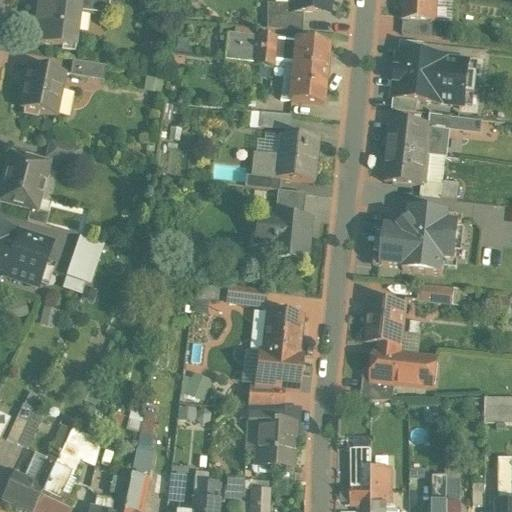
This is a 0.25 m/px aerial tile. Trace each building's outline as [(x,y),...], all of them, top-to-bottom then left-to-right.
[(33,0),(32,12),(36,13),(32,45),(70,50),(75,14),(96,17),(97,0),(33,0)] [(291,0),(291,6),(291,15),(303,15),(312,15),(312,12),(329,12),(329,0),(291,0)] [(437,0),(405,0),(404,23),(436,24),(437,0)] [(291,6),(267,6),(266,31),(302,34),(303,15),(291,15),(291,6)] [(436,24),(404,23),(404,37),(435,41),(436,24)] [(256,40),(226,37),(224,64),(254,67),(256,40)] [(294,71),(326,74),(329,47),(256,39),(256,40),(254,67),(294,71)] [(450,53),(419,50),(418,65),(415,65),(398,63),(394,101),(432,105),(435,84),(446,86),(450,53)] [(94,66),(73,62),(70,77),(91,81),(94,66)] [(64,75),(29,68),(20,111),(25,112),(24,113),(38,116),(38,115),(55,118),(64,75)] [(326,74),(294,71),(290,104),(323,107),(326,74)] [(290,118),(261,116),(260,129),(289,132),(290,118)] [(483,123),(452,120),(450,133),(482,136),(483,123)] [(430,127),(392,123),(388,154),(429,158),(433,130),(430,130),(430,127)] [(446,132),(433,130),(429,158),(443,160),(446,132)] [(317,141),(283,138),(281,159),(256,157),(254,178),(280,181),(312,185),(317,141)] [(81,152),(50,145),(47,158),(78,166),(81,152)] [(429,158),(388,154),(385,185),(422,189),(423,189),(423,186),(426,186),(427,182),(429,158)] [(49,165),(10,155),(0,195),(0,203),(30,211),(37,213),(41,195),(37,194),(40,182),(44,183),(49,165)] [(280,181),(254,178),(253,191),(277,193),(279,193),(280,181)] [(459,186),(427,182),(426,186),(423,186),(423,189),(422,189),(421,199),(457,203),(459,186)] [(279,193),(277,193),(275,218),(302,221),(305,196),(279,193)] [(37,213),(30,211),(27,222),(28,222),(34,224),(37,213)] [(408,224),(400,230),(385,228),(380,268),(403,271),(402,273),(442,277),(444,263),(455,264),(459,224),(448,223),(449,216),(409,211),(408,224)] [(302,221),(275,218),(274,220),(258,219),(256,242),(272,243),(270,259),(304,262),(309,222),(302,221)] [(8,231),(0,228),(0,271),(6,273),(4,276),(7,277),(6,278),(37,288),(51,245),(20,235),(20,236),(18,236),(15,246),(7,243),(10,233),(8,232),(8,231)] [(265,293),(229,289),(227,305),(263,309),(265,293)] [(454,292),(420,289),(419,302),(453,306),(454,292)] [(406,306),(372,302),(371,304),(370,304),(369,316),(370,316),(367,343),(366,343),(366,344),(380,346),(398,348),(402,348),(402,347),(401,347),(406,306)] [(302,318),(268,314),(263,355),(263,356),(297,360),(297,359),(302,318)] [(436,362),(397,357),(398,348),(380,346),(379,355),(376,355),(373,378),(373,384),(395,387),(433,391),(436,362)] [(297,360),(263,356),(263,355),(260,355),(256,387),(256,389),(284,392),(298,393),(301,359),(297,359),(297,360)] [(205,403),(210,381),(185,377),(181,399),(205,403)] [(395,387),(373,384),(373,378),(364,377),(361,404),(394,403),(395,387)] [(284,392),(256,389),(256,387),(250,387),(248,409),(282,408),(284,392)] [(511,400),(485,401),(485,427),(511,426),(511,400)] [(133,473),(148,476),(160,414),(132,408),(127,431),(141,434),(133,473)] [(282,408),(248,409),(247,424),(259,425),(259,422),(281,424),(282,408)] [(179,421),(195,421),(196,410),(179,410),(179,421)] [(27,425),(16,420),(7,441),(17,446),(27,425)] [(281,424),(259,422),(259,425),(256,468),(292,471),(295,424),(281,424)] [(61,455),(51,451),(43,467),(44,467),(53,471),(54,471),(61,455)] [(44,467),(36,485),(45,489),(53,471),(44,467)] [(511,468),(500,469),(500,505),(511,505),(511,468)] [(45,489),(34,511),(71,511),(76,503),(67,499),(54,493),(62,477),(62,475),(54,471),(45,489)] [(371,471),(352,471),(352,488),(371,488),(372,473),(371,471)] [(390,473),(372,473),(371,488),(371,511),(385,511),(386,508),(391,508),(390,473)] [(36,485),(14,475),(1,502),(21,511),(34,511),(45,489),(36,485)] [(172,476),(168,503),(184,505),(188,478),(172,476)] [(75,482),(62,477),(54,493),(67,499),(75,482)] [(148,482),(130,478),(129,483),(130,483),(127,497),(137,499),(137,500),(144,502),(148,482)] [(207,480),(195,479),(195,478),(194,478),(191,511),(204,511),(205,502),(207,485),(207,480)] [(129,483),(113,479),(109,495),(117,496),(117,495),(127,497),(130,483),(129,483)] [(447,482),(434,482),(434,511),(447,511),(447,487),(447,482)] [(419,483),(409,483),(409,511),(422,511),(422,496),(419,496),(419,483)] [(226,487),(207,485),(205,502),(218,503),(218,504),(224,505),(226,487)] [(460,511),(460,487),(447,487),(447,511),(460,511)] [(485,509),(485,487),(473,487),(473,510),(485,509)] [(357,511),(371,511),(371,488),(352,488),(351,488),(351,508),(358,508),(357,511)] [(268,494),(252,493),(251,504),(251,511),(267,511),(268,494)] [(124,511),(127,497),(117,495),(117,496),(113,511),(124,511)] [(137,499),(127,497),(124,511),(134,511),(137,500),(137,499)] [(218,503),(205,502),(204,511),(217,511),(218,504),(218,503)] [(241,511),(242,504),(230,503),(229,511),(241,511)]
